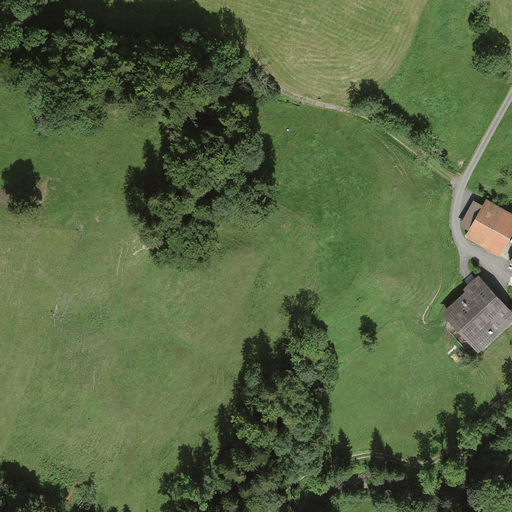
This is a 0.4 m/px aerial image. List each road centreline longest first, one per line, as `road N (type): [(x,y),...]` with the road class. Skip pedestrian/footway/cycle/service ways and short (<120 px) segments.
road 1 (track): [(460,192),(357,111),(271,81),(247,50),(196,23),(24,0)]
road 2 (track): [(268,511),(341,459),(379,453),(422,465),(511,390)]
